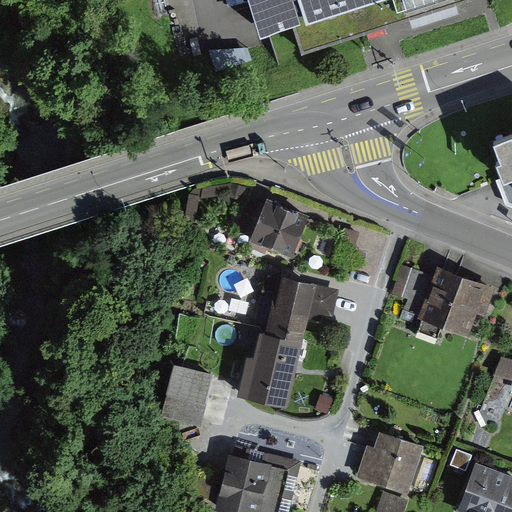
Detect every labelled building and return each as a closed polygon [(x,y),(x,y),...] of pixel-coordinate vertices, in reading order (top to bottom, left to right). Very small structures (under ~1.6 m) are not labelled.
[(238,0),(255,54),(425,0),(238,0)] [(511,136),(495,143),(504,165),(500,167),(504,177),(508,187),(511,188),(511,136)] [(310,203),(267,187),(250,232),(293,248),(310,203)] [(275,288),(267,286),(258,319),(301,330),(305,313),(321,317),(323,310),(331,312),(338,287),(314,281),(316,274),(281,264),(275,288)] [(489,306),(431,284),(411,337),(469,359),(489,306)] [(282,404),(299,333),(261,324),(243,395),(282,404)] [(511,355),(504,354),(500,373),(511,375),(511,355)] [(164,409),(205,421),(220,370),(179,358),(164,409)] [(288,511),(301,460),(235,444),(219,507),(237,511),(288,511)] [(404,511),(418,462),(366,448),(352,497),(404,511)] [(510,511),(511,509),(511,495),(469,479),(456,511),(510,511)]
